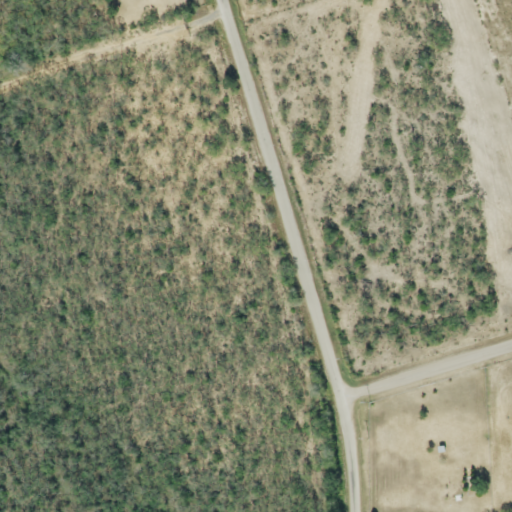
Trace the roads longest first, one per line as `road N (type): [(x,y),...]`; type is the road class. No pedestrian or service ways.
road 1 (residential): [(336,399),(212,0)]
road 2 (residential): [(222,34),(0,90)]
road 3 (residential): [(351,404),(511,351)]
